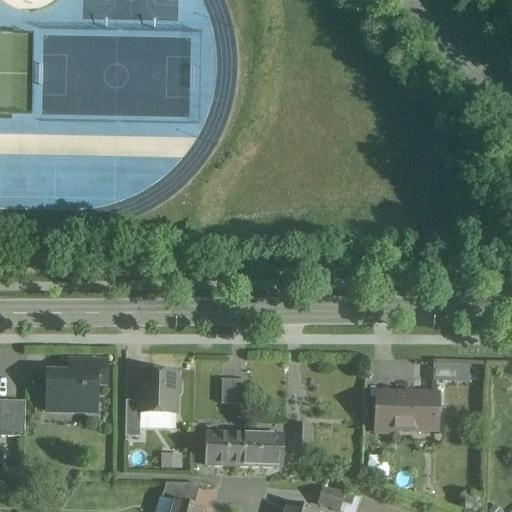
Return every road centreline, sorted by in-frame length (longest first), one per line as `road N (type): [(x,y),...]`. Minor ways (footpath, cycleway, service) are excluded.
road 1 (tertiary): [(511,309),(0,310)]
road 2 (residential): [(511,93),(425,0)]
